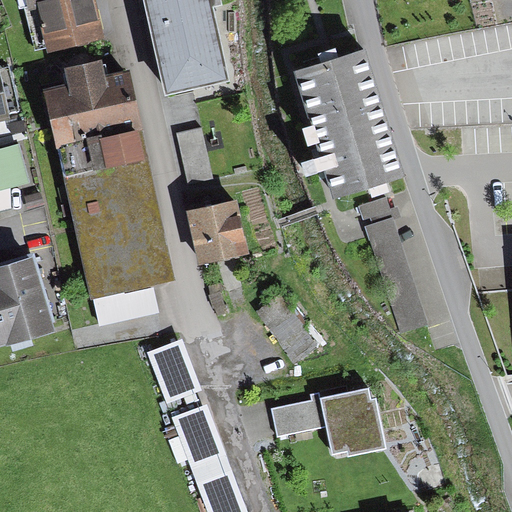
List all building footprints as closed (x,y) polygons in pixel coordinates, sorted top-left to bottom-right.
[(95,34),(86,0),(14,0),(16,7),(21,5),(32,50),(95,34)] [(143,0),(165,98),(230,83),(214,9),(223,7),(221,0),(143,0)] [(387,184),(406,178),(365,50),(339,59),(336,50),(319,56),(321,64),(294,73),(321,158),(301,165),(306,179),(326,172),(335,201),(369,190),(372,200),(390,194),(387,184)] [(45,91),(56,143),(134,126),(122,74),(96,80),(92,64),(68,69),(72,85),(45,91)] [(168,278),(134,126),(56,143),(97,323),(158,309),(152,282),(168,278)] [(203,126),(177,132),(188,183),(214,177),(203,126)] [(16,136),(0,140),(0,185),(27,178),(16,136)] [(235,197),(190,205),(201,261),(247,251),(235,197)] [(428,324),(394,221),(402,218),(398,206),(391,209),(387,197),(358,207),(364,220),(370,219),(373,225),(364,228),(369,238),(401,333),(428,324)] [(0,336),(3,336),(5,340),(49,328),(28,253),(0,261),(0,336)] [(288,289),(263,305),(298,361),(323,346),(288,289)] [(203,391),(183,340),(147,354),(167,405),(203,391)] [(372,402),(370,390),(274,408),(278,436),(331,426),(339,461),(387,451),(378,402),(372,402)] [(247,511),(208,406),(173,418),(207,511),(247,511)]
